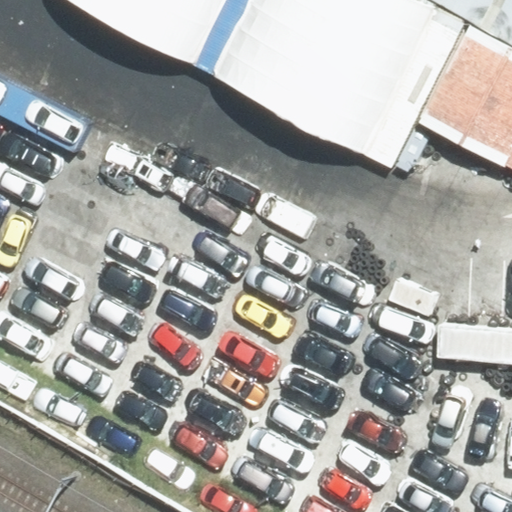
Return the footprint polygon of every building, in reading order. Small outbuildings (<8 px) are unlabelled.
[(0,0),(0,80),(47,100),(89,0),(0,0)] [(230,50),(110,0),(89,0),(47,100),(192,162),(198,147),(201,141),(238,54),(230,50)] [(110,0),(230,50),(250,0),(110,0)] [(511,0),(461,0),(511,30),(511,0)] [(290,66),(241,46),(238,54),(201,141),(198,147),(247,168),(290,66)]
